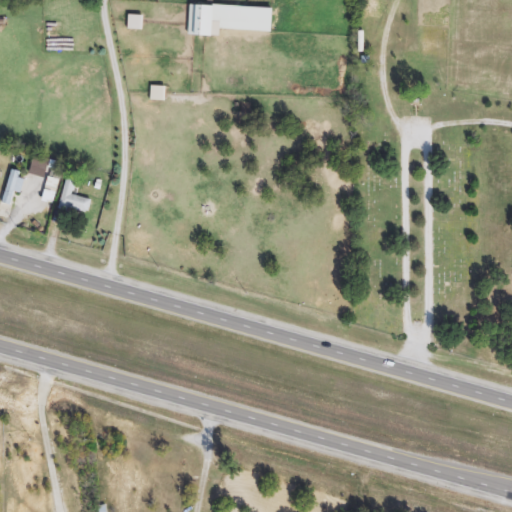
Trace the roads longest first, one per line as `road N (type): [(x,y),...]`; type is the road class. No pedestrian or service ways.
road 1 (primary): [(511,401),(0,251)]
road 2 (primary): [(0,351),(511,499)]
